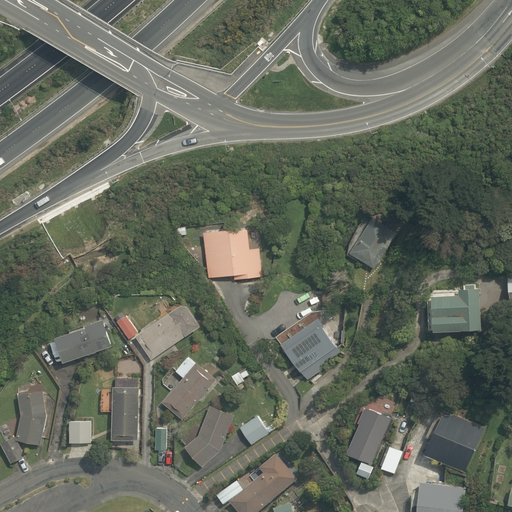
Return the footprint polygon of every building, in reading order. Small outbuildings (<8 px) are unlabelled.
[(396,235),(369,218),(347,251),(374,269),(396,235)] [(247,224),(202,230),(209,278),(233,274),(234,281),(263,276),(259,246),(250,247),(247,224)] [(457,289),(425,290),(426,330),(480,328),(478,284),(457,284),(457,289)] [(182,302),(134,335),(150,359),(198,325),(182,302)] [(125,315),(117,321),(128,337),(136,331),(125,315)] [(52,333),(61,361),(110,346),(101,318),(52,333)] [(315,318),(279,341),(305,381),(323,369),(320,364),(338,352),(315,318)] [(181,420),(213,378),(184,356),(182,358),(174,352),(165,364),(182,377),(161,404),(181,420)] [(136,440),(137,384),(113,384),(113,389),(100,389),(100,410),(111,410),(110,439),(136,440)] [(44,418),(41,390),(18,393),(22,415),(17,438),(39,443),(44,418)] [(378,397),(362,405),(343,452),(371,463),(394,403),(378,397)] [(185,450),(201,467),(220,450),(233,415),(209,405),(198,433),(185,450)] [(483,429),(443,410),(422,454),(463,473),(483,429)] [(257,414),(238,427),(250,444),(269,431),(257,414)] [(67,418),(66,440),(91,441),(92,419),(67,418)] [(413,426),(398,420),(379,468),(394,474),(413,426)] [(166,428),(154,428),(154,448),(166,448),(166,428)] [(13,435),(0,440),(0,441),(10,463),(24,457),(13,435)] [(228,501),(236,511),(257,511),(296,480),(274,454),(257,467),(263,474),(243,490),(234,480),(216,495),(224,505),(228,501)] [(463,511),(465,485),(418,482),(415,511),(463,511)] [(511,484),(509,483),(503,506),(511,508),(511,484)]
